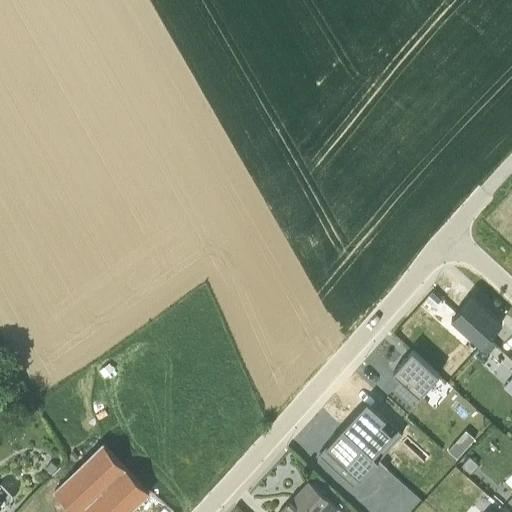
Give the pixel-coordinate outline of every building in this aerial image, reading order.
[(502,309),(473,282),(452,305),(482,332),(502,309)] [(413,336),(393,358),(420,382),(439,361),(413,336)] [(379,446),(403,419),(367,387),(343,413),(379,446)] [(343,413),(319,440),(355,473),(379,446),(343,413)] [(56,475),(90,511),(114,511),(150,478),(103,429),(56,475)] [(359,511),(347,501),(310,466),(277,501),(288,511),(359,511)] [(347,501),(359,511),(370,511),(353,495),(347,501)] [(495,511),(485,502),(475,511),(495,511)]
